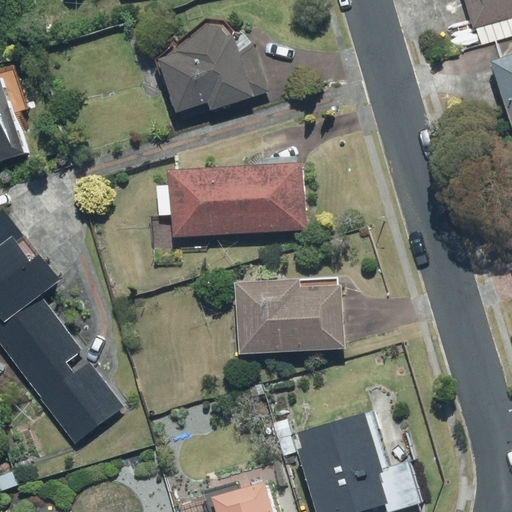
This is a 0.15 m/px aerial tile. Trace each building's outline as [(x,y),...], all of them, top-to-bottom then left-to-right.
[(511,0),(463,0),(471,29),(477,28),(511,17),(511,0)] [(511,17),(477,28),(482,47),(511,39),(511,17)] [(176,40),(180,55),(154,61),(169,120),(204,111),(206,116),(266,101),(250,37),(232,42),(228,27),(176,40)] [(511,65),(490,71),(511,148),(511,65)] [(13,109),(23,107),(14,79),(0,82),(0,167),(28,159),(13,109)] [(170,173),(170,192),(155,192),(155,217),(170,217),(171,240),(304,238),(303,171),(170,173)] [(0,353),(73,447),(121,410),(87,366),(73,377),(65,366),(81,354),(41,302),(58,289),(2,217),(0,218),(0,353)] [(234,288),(236,359),(344,355),(342,285),(234,288)] [(406,464),(379,472),(364,421),(291,442),(311,511),(379,511),(384,511),(383,511),(402,511),(419,507),(406,464)] [(12,471),(0,476),(0,496),(19,487),(12,471)] [(269,511),(263,488),(208,503),(210,511),(269,511)]
